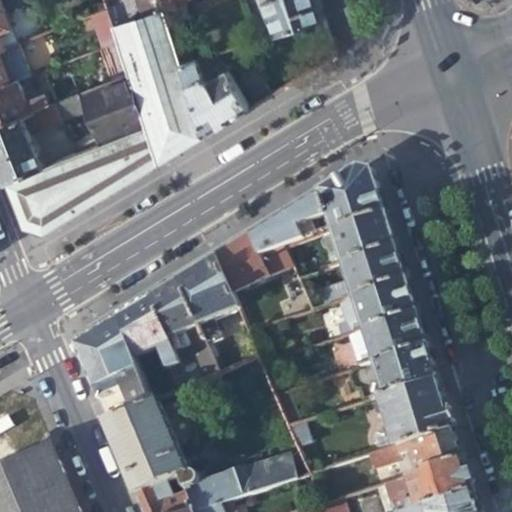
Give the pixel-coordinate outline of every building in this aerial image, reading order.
[(0,0),(0,16),(9,13),(15,11),(27,6),(41,1),(40,0),(0,0)] [(165,12),(160,0),(145,0),(150,16),(165,12)] [(264,0),(279,35),(325,19),(318,0),(264,0)] [(30,15),(27,6),(15,11),(18,20),(30,15)] [(14,27),(9,13),(0,16),(0,54),(20,46),(23,45),(16,29),(14,27)] [(114,30),(130,79),(146,130),(101,148),(46,170),(7,186),(24,230),(45,234),(96,203),(182,150),(204,136),(182,67),(165,15),(114,30)] [(31,78),(20,46),(0,54),(0,89),(19,83),(31,78)] [(218,55),(201,61),(203,67),(220,61),(218,55)] [(197,62),(182,67),(204,136),(214,130),(248,109),(230,71),(213,85),(206,82),(197,62)] [(257,104),(273,94),(261,67),(244,74),(257,104)] [(57,106),(63,123),(87,113),(101,148),(146,130),(130,79),(57,106)] [(0,127),(32,115),(19,83),(0,89),(0,127)] [(32,115),(0,127),(0,167),(1,169),(7,186),(46,170),(32,136),(63,123),(57,106),(32,115)] [(328,223),(332,235),(384,215),(370,172),(359,169),(338,182),(318,194),(328,223)] [(279,219),(273,222),(251,236),(260,254),(263,261),(286,252),(321,239),(323,238),(332,235),(328,223),(318,194),(279,219)] [(328,255),(333,269),(394,248),(387,227),(384,215),(332,235),(323,238),(320,245),(323,252),(328,255)] [(294,271),(286,252),(263,261),(260,254),(251,236),(229,250),(216,258),(233,297),(294,271)] [(331,305),(336,304),(404,279),(399,262),(394,248),(333,269),(331,270),(337,289),(327,293),(331,305)] [(240,314),(233,297),(216,258),(196,270),(178,281),(206,348),(219,342),(212,325),(240,314)] [(314,276),(299,282),(312,312),(325,308),(314,276)] [(338,339),(346,336),(415,313),(408,291),(404,279),(336,304),(343,323),(333,326),(338,339)] [(196,376),(185,381),(188,389),(219,376),(206,348),(178,281),(166,289),(150,299),(171,349),(175,349),(172,342),(183,337),(189,349),(187,355),(196,376)] [(157,351),(177,394),(179,393),(188,389),(185,381),(171,349),(150,299),(136,308),(118,319),(135,360),(157,351)] [(346,336),(357,370),(426,346),(419,324),(415,313),(346,336)] [(87,378),(92,391),(97,402),(123,391),(132,412),(153,403),(135,360),(118,319),(99,331),(73,346),(87,378)] [(363,406),(370,404),(437,381),(430,359),(426,346),(357,370),(352,371),(353,375),(350,380),(354,394),(360,398),(363,406)] [(375,445),(378,454),(452,430),(444,403),(437,381),(370,404),(375,419),(380,422),(389,419),(392,430),(382,434),(379,436),(377,438),(375,443),(375,445)] [(197,436),(179,393),(177,394),(153,403),(132,412),(115,419),(106,423),(121,458),(137,498),(162,488),(180,481),(183,488),(193,511),(199,511),(230,502),(308,476),(299,456),(202,488),(204,484),(204,481),(202,478),(200,475),(197,474),(194,474),(191,475),(185,460),(192,457),(197,452),(199,446),(200,440),(197,436)] [(275,398),(289,430),(301,427),(288,394),(275,398)] [(303,426),(301,427),(289,430),(297,449),(309,444),(303,426)] [(400,456),(407,477),(461,459),(456,443),(452,430),(378,454),(366,457),(371,470),(396,462),(398,457),(400,456)] [(79,511),(52,446),(0,468),(0,511),(79,511)] [(384,485),(392,511),(412,511),(472,492),(465,471),(461,459),(407,477),(384,485)] [(168,502),(162,488),(137,498),(143,511),(193,511),(183,488),(172,492),(174,499),(168,502)] [(305,495),(309,509),(317,506),(313,492),(305,495)] [(478,511),(476,505),(472,492),(412,511),(478,511)] [(343,511),(340,499),(318,507),(319,511),(343,511)] [(221,511),(233,508),(230,502),(199,511),(221,511)]
